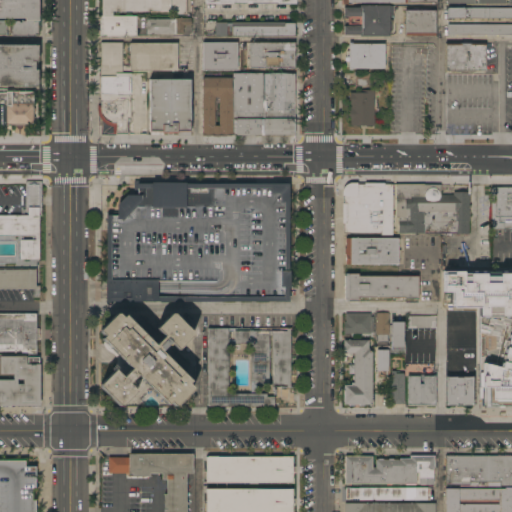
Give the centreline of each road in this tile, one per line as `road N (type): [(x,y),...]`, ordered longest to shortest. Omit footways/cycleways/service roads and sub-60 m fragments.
road 1 (residential): [(323,511),(320,0)]
road 2 (residential): [(323,431),(72,433)]
road 3 (secondary): [(71,163),(264,163)]
road 4 (secondary): [(322,164),(511,164)]
road 5 (residential): [(511,432),(323,431)]
road 6 (secondary): [(72,433),(72,309)]
road 7 (secondary): [(71,163),(71,42)]
